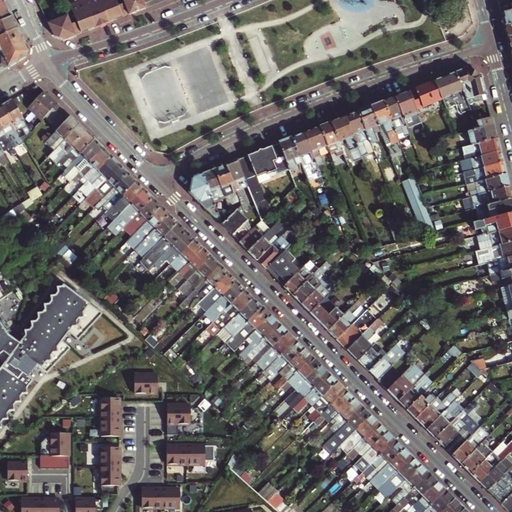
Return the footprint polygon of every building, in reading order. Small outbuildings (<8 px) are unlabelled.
[(88,31),(95,28),(94,26),(108,20),(109,22),(116,19),(114,16),(121,13),(122,16),(123,17),(129,14),(129,15),(146,8),(144,4),(151,2),(150,0),(123,0),(125,3),(119,6),(116,0),(83,0),(70,5),(77,22),(71,25),(67,13),(47,21),(54,36),(64,41),(76,36),(75,36),(81,33),(80,30),(87,27),(88,30),(88,31)] [(0,22),(12,17),(7,6),(0,9),(0,22)] [(511,24),(511,11),(501,14),(504,26),(511,24)] [(0,37),(18,29),(12,17),(0,22),(0,37)] [(7,68),(26,57),(28,50),(18,29),(0,37),(0,59),(2,58),(7,68)] [(467,101),(486,95),(480,74),(467,68),(455,73),(467,101)] [(469,106),(467,101),(455,73),(435,81),(442,100),(446,109),(458,104),(461,113),(471,110),(469,106)] [(416,110),(442,100),(435,81),(409,92),(416,110)] [(419,117),(416,110),(409,92),(395,98),(410,135),(411,139),(421,135),(415,119),(419,117)] [(46,117),(57,105),(45,93),(29,109),(42,121),(46,117)] [(467,101),(469,106),(487,100),(486,95),(467,101)] [(404,137),(410,135),(395,98),(383,102),(396,135),(402,133),(404,137)] [(27,136),(31,132),(12,100),(2,107),(20,137),(26,134),(27,136)] [(402,151),(396,135),(383,102),(370,107),(378,127),(383,125),(391,145),(394,154),(402,151)] [(59,146),(79,126),(57,105),(46,117),(56,127),(49,134),(46,134),(43,137),(44,140),(55,151),(59,146)] [(23,141),(20,137),(2,107),(0,107),(0,124),(14,148),(20,145),(26,155),(30,152),(23,141)] [(380,132),(378,127),(370,107),(358,112),(369,140),(375,156),(382,153),(374,134),(380,132)] [(363,142),(369,140),(358,112),(345,117),(361,160),(363,164),(367,162),(364,156),(368,155),(363,142)] [(353,163),(361,160),(345,117),(331,123),(339,145),(345,143),(347,148),(353,163)] [(421,135),(426,133),(419,117),(415,119),(421,135)] [(479,129),(493,125),(491,118),(476,122),(479,129)] [(341,150),(339,145),(331,123),(319,128),(327,146),(329,152),(331,156),(342,151),(341,150)] [(17,153),(14,148),(0,124),(0,147),(3,152),(8,149),(12,156),(17,153)] [(386,147),(391,145),(383,125),(378,127),(380,132),(386,147)] [(471,146),(497,140),(493,125),(479,129),(468,132),(471,146)] [(53,160),(56,163),(86,132),(79,126),(59,146),(63,150),(55,158),(53,160)] [(319,150),(327,146),(319,128),(304,134),(317,166),(323,164),(321,159),(319,156),(318,153),(319,150)] [(70,159),(73,162),(94,140),(86,132),(56,163),(61,168),(70,159)] [(402,151),(414,146),(411,139),(410,135),(404,137),(402,133),(396,135),(402,151)] [(323,182),(317,166),(304,134),(291,139),(301,163),(303,166),(308,164),(312,174),(316,173),(318,178),(316,178),(319,184),(323,182)] [(296,165),(301,163),(291,139),(278,144),(289,169),(289,171),(297,168),(296,165)] [(65,171),(73,179),(103,149),(94,140),(73,162),(65,171)] [(376,158),(375,156),(369,140),(363,142),(368,155),(364,156),(367,162),(376,158)] [(481,157),(500,152),(497,140),(471,146),(462,148),(464,156),(480,152),(481,157)] [(277,174),(289,169),(278,144),(237,160),(248,187),(262,221),(263,220),(271,212),(259,182),(256,177),(265,174),(266,175),(267,174),(276,171),(277,174)] [(51,154),(55,158),(63,150),(59,146),(55,151),(51,154)] [(319,156),(329,152),(327,146),(319,150),(318,153),(319,156)] [(80,180),(84,184),(111,157),(103,149),(73,179),(77,183),(77,184),(80,180)] [(465,161),(481,157),(480,152),(464,156),(465,161)] [(484,168),(503,163),(500,152),(481,157),(484,168)] [(81,187),(90,196),(120,165),(111,157),(84,184),(81,187)] [(64,171),(65,171),(73,162),(70,159),(61,168),(64,171)] [(242,190),(248,187),(237,160),(225,165),(240,202),(242,206),(248,203),(242,190)] [(477,183),(506,175),(503,163),(484,168),(453,176),(455,181),(465,179),(476,176),(477,183)] [(316,178),(318,178),(316,173),(312,174),(308,164),(303,166),(309,181),(316,178)] [(94,208),(95,207),(128,174),(120,165),(90,196),(86,200),(94,208)] [(235,204),(240,202),(225,165),(214,169),(225,198),(231,195),(235,204)] [(229,206),(225,198),(214,169),(202,174),(212,199),(221,195),(222,197),(221,199),(225,208),(229,206)] [(104,207),(108,211),(136,182),(128,174),(95,207),(99,212),(104,207)] [(213,202),(212,199),(202,174),(192,178),(189,193),(221,225),(222,224),(213,202)] [(259,182),(269,178),(267,174),(266,175),(265,174),(256,177),(259,182)] [(467,198),(509,187),(506,175),(477,183),(475,183),(476,188),(468,190),(465,191),(467,198)] [(475,183),(477,183),(476,176),(465,179),(466,186),(475,183)] [(424,236),(434,232),(413,178),(402,182),(424,236)] [(67,185),(70,189),(77,183),(73,179),(67,185)] [(116,220),(145,190),(136,182),(108,211),(106,213),(111,217),(112,216),(116,220)] [(32,201),(42,194),(37,185),(26,191),(31,198),(32,201)] [(486,206),(511,199),(511,197),(509,187),(467,198),(466,198),(467,205),(480,202),(485,201),(486,206)] [(125,218),(130,222),(153,199),(145,190),(116,220),(120,223),(125,218)] [(229,206),(235,204),(231,195),(225,198),(229,206)] [(22,204),(25,209),(34,203),(32,201),(31,198),(22,204)] [(133,227),(137,231),(161,207),(153,199),(130,222),(124,228),(128,232),(133,227)] [(482,222),(511,213),(511,199),(486,206),(489,216),(481,219),(482,222)] [(16,215),(23,210),(25,209),(22,204),(12,209),(16,216),(16,215)] [(239,243),(252,230),(242,206),(232,215),(222,224),(221,225),(239,243)] [(142,236),(146,240),(170,215),(161,207),(137,231),(130,239),(134,244),(142,236)] [(27,226),(33,220),(23,210),(16,215),(27,226)] [(486,234),(511,227),(511,213),(482,222),(473,224),(475,231),(484,229),(486,234)] [(150,245),(154,248),(178,224),(170,215),(146,240),(141,245),(146,249),(150,245)] [(36,233),(40,229),(46,223),(38,216),(33,220),(27,226),(35,234),(36,233)] [(395,243),(408,238),(399,216),(386,221),(395,243)] [(239,243),(248,252),(272,229),(263,220),(262,221),(252,230),(239,243)] [(248,252),(257,261),(273,246),(269,242),(276,235),(285,226),(280,221),(272,229),(248,252)] [(159,253),(162,257),(187,232),(178,224),(154,248),(149,253),(149,254),(153,258),(159,253)] [(493,247),(511,242),(511,227),(486,234),(463,240),(464,246),(478,243),(491,240),(493,247)] [(45,241),(48,238),(40,229),(36,233),(45,241)] [(167,261),(171,265),(195,241),(187,232),(162,257),(150,270),(154,274),(167,261)] [(273,246),(273,245),(280,239),(276,235),(269,242),(273,246)] [(489,248),(493,247),(491,240),(478,243),(480,250),(489,248)] [(171,265),(179,273),(203,249),(195,241),(171,265)] [(498,260),(511,256),(511,242),(493,247),(489,248),(491,256),(477,260),(463,264),(464,269),(486,264),(498,260)] [(146,249),(149,253),(154,248),(150,245),(146,249)] [(257,261),(266,270),(284,252),(282,249),(279,251),(273,245),(273,246),(257,261)] [(477,260),(491,256),(489,248),(480,250),(475,252),(477,260)] [(184,278),(187,282),(211,257),(203,249),(179,273),(172,280),(177,285),(184,278)] [(283,287),(304,266),(305,266),(287,249),(284,252),(266,270),(283,287)] [(499,273),(511,269),(511,256),(498,260),(500,266),(487,270),(489,276),(499,273)] [(192,286),(195,290),(220,266),(211,257),(187,282),(172,296),(177,301),(183,295),(192,286)] [(304,266),(309,271),(315,265),(310,260),(305,266),(304,266)] [(487,270),(500,266),(498,260),(486,264),(487,270)] [(283,287),(292,296),(319,269),(315,265),(309,271),(304,266),(283,287)] [(384,275),(374,265),(370,269),(380,279),(384,275)] [(202,301),(228,274),(220,266),(195,290),(187,298),(183,302),(188,306),(198,296),(202,301)] [(292,296),(301,305),(327,279),(328,278),(319,269),(292,296)] [(511,284),(511,269),(499,273),(501,280),(510,278),(511,284)] [(195,308),(203,316),(212,306),(236,282),(228,274),(202,301),(195,308)] [(385,291),(392,284),(384,275),(380,279),(377,282),(385,291)] [(508,286),(511,285),(511,284),(510,278),(501,280),(503,288),(508,286)] [(318,306),(323,301),(325,299),(328,295),(323,290),(331,283),(327,279),(301,305),(310,314),(318,306)] [(212,306),(221,315),(245,291),(236,282),(212,306)] [(0,427),(1,428),(0,423),(0,422),(2,420),(7,420),(6,415),(8,412),(13,411),(12,406),(14,403),(19,403),(19,398),(21,395),(26,394),(25,389),(32,379),(28,376),(37,366),(47,373),(70,348),(62,341),(69,332),(78,340),(103,314),(63,284),(61,287),(56,287),(57,292),(55,295),(50,296),(50,301),(48,304),(43,304),(44,309),(42,312),(37,313),(38,318),(36,321),(31,321),(32,326),(29,329),(25,330),(25,335),(20,342),(8,336),(0,323),(0,427)] [(103,299),(108,294),(110,292),(102,285),(95,291),(103,299)] [(183,295),(187,298),(195,290),(192,286),(183,295)] [(507,313),(511,311),(511,301),(508,286),(503,288),(500,288),(507,313)] [(215,321),(223,329),(253,299),(245,291),(221,315),(215,321)] [(112,307),(117,303),(108,294),(103,299),(112,307)] [(410,309),(413,305),(406,298),(403,294),(399,298),(410,309)] [(327,331),(336,340),(363,313),(365,312),(360,307),(366,302),(362,297),(354,305),(348,311),(327,331)] [(223,329),(231,338),(262,308),(253,299),(223,329)] [(328,315),(333,311),(323,301),(318,306),(328,315)] [(420,320),(424,316),(418,310),(413,305),(410,309),(409,310),(420,320)] [(310,314),(327,331),(348,311),(346,309),(341,313),(336,308),(333,311),(328,315),(318,306),(310,314)] [(424,316),(428,320),(433,306),(418,310),(424,316)] [(234,351),(246,340),(270,316),(262,308),(231,338),(226,343),(234,351)] [(129,323),(133,319),(125,311),(121,315),(129,323)] [(511,326),(511,311),(507,313),(502,314),(503,321),(508,320),(510,327),(511,326)] [(336,340),(347,351),(373,324),(363,313),(336,340)] [(238,355),(243,359),(278,324),(270,316),(246,340),(250,344),(238,355)] [(420,320),(429,330),(433,325),(428,320),(424,316),(420,320)] [(347,351),(357,362),(371,348),(372,347),(367,342),(375,334),(374,332),(383,324),(378,319),(373,324),(347,351)] [(259,353),(262,357),(287,333),(278,324),(243,359),(247,364),(259,353)] [(145,339),(149,335),(141,327),(137,331),(145,339)] [(266,361),(271,365),(295,341),(287,333),(262,357),(266,361)] [(372,347),(375,344),(380,339),(375,334),(367,342),(372,347)] [(271,381),(279,373),(303,349),(295,341),(271,365),(266,369),(263,373),(271,381)] [(371,348),(376,354),(381,350),(375,344),(372,347),(371,348)] [(458,358),(462,355),(453,345),(449,349),(458,358)] [(357,362),(368,372),(383,358),(386,355),(381,350),(376,354),(371,348),(357,362)] [(273,386),(278,391),(312,358),(303,349),(279,373),(283,377),(273,386)] [(378,382),(389,370),(398,361),(394,357),(389,352),(386,355),(383,358),(368,372),(378,382)] [(292,386),(295,390),(320,366),(312,358),(278,391),(276,393),(280,398),(292,386)] [(266,369),(271,365),(266,361),(262,365),(266,369)] [(482,374),(479,371),(471,363),(467,368),(478,378),(482,374)] [(378,382),(397,402),(422,377),(424,375),(413,365),(399,379),(389,370),(378,382)] [(289,405),(293,409),(328,375),(320,366),(295,390),(300,394),(289,405)] [(491,383),(493,383),(490,368),(479,371),(482,374),(491,383)] [(487,387),(491,383),(482,374),(478,378),(481,382),(487,387)] [(136,375),(136,395),(159,395),(159,375),(136,375)] [(308,402),(312,407),(337,383),(328,375),(293,409),(286,416),(290,420),(308,402)] [(397,402),(406,411),(421,396),(431,387),(422,377),(397,402)] [(307,428),(313,422),(345,391),(337,383),(312,407),(316,411),(312,414),(308,417),(302,423),(307,428)] [(496,396),(500,392),(491,383),(487,387),(496,396)] [(415,419),(426,430),(455,401),(457,399),(447,388),(434,401),(415,419)] [(329,424),(333,420),(353,399),(345,391),(313,422),(318,427),(325,420),(329,424)] [(406,411),(415,419),(434,401),(429,396),(425,400),(421,396),(406,411)] [(119,398),(98,398),(98,437),(119,437),(119,398)] [(327,441),(331,438),(361,408),(353,399),(333,420),(336,423),(330,429),(332,430),(324,438),(327,441)] [(426,430),(435,439),(464,410),(455,401),(426,430)] [(189,404),(166,404),(166,425),(189,425),(189,424),(199,424),(199,415),(189,405),(189,404)] [(435,439),(444,448),(465,426),(461,421),(468,415),(474,408),(470,404),(464,410),(435,439)] [(342,437),(345,440),(370,416),(361,408),(331,438),(335,442),(339,438),(340,439),(342,437)] [(461,421),(465,426),(472,420),(468,415),(461,421)] [(347,455),(354,449),(378,424),(370,416),(345,440),(350,445),(347,448),(343,452),(347,455)] [(239,429),(243,433),(252,424),(248,420),(239,429)] [(451,456),(452,456),(474,434),(472,433),(479,426),(474,421),(467,427),(465,426),(444,448),(451,456)] [(354,465),(362,457),(386,433),(378,424),(354,449),(347,455),(351,460),(350,461),(354,465)] [(452,456),(460,465),(482,443),(488,437),(480,428),(474,434),(452,456)] [(362,457),(370,465),(395,441),(386,433),(362,457)] [(70,434),(49,434),(49,457),(70,457),(70,434)] [(350,445),(345,440),(342,444),(347,448),(350,445)] [(370,465),(378,474),(403,449),(395,441),(370,465)] [(470,474),(479,483),(509,454),(511,450),(511,441),(506,447),(496,457),(492,453),(485,460),(470,474)] [(460,465),(470,474),(485,460),(478,452),(485,446),(482,443),(460,465)] [(492,453),(496,457),(506,447),(502,443),(492,453)] [(166,446),(166,467),(185,467),(185,446),(166,446)] [(205,446),(185,446),(185,467),(205,467),(205,446)] [(478,452),(485,460),(492,453),(485,446),(478,452)] [(119,448),(98,448),(98,467),(119,467),(119,448)] [(379,489),(380,489),(411,458),(403,449),(378,474),(371,481),(379,489)] [(479,483),(487,491),(503,475),(501,473),(508,466),(505,463),(511,457),(509,454),(479,483)] [(391,486),(395,490),(420,466),(411,458),(380,489),(384,493),(391,486)] [(27,463),(7,463),(7,482),(27,482),(27,463)] [(392,501),(397,506),(428,475),(420,466),(395,490),(399,494),(392,501)] [(119,467),(98,467),(98,486),(119,486),(119,467)] [(501,505),(510,495),(511,493),(511,475),(507,471),(503,475),(487,491),(501,505)] [(399,511),(408,503),(412,507),(436,483),(428,475),(397,506),(393,510),(395,511),(399,511)] [(414,511),(423,511),(445,491),(436,483),(412,507),(416,511),(414,511)] [(258,494),(266,502),(277,491),(268,484),(258,494)] [(384,493),(388,497),(395,490),(391,486),(384,493)] [(160,490),(141,490),(141,510),(160,510),(160,490)] [(180,490),(160,490),(160,510),(180,510),(180,490)] [(440,511),(453,499),(445,491),(423,511),(440,511)] [(501,505),(507,511),(511,511),(511,496),(510,495),(501,505)] [(456,511),(461,508),(453,499),(440,511),(456,511)] [(21,500),(20,511),(39,511),(40,500),(21,500)] [(59,511),(59,500),(40,500),(39,511),(59,511)] [(94,511),(95,500),(75,500),(75,511),(94,511)]
